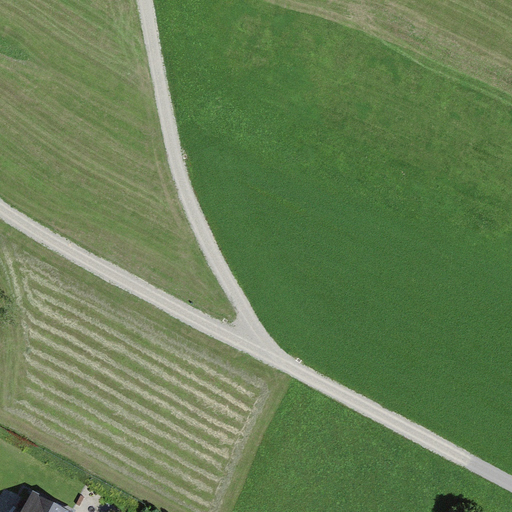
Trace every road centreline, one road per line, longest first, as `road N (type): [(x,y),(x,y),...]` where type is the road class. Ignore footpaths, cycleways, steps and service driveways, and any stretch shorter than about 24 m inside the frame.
road 1 (track): [(0,203),(51,241),(511,488)]
road 2 (track): [(145,0),(173,158),(214,259),(268,355)]
